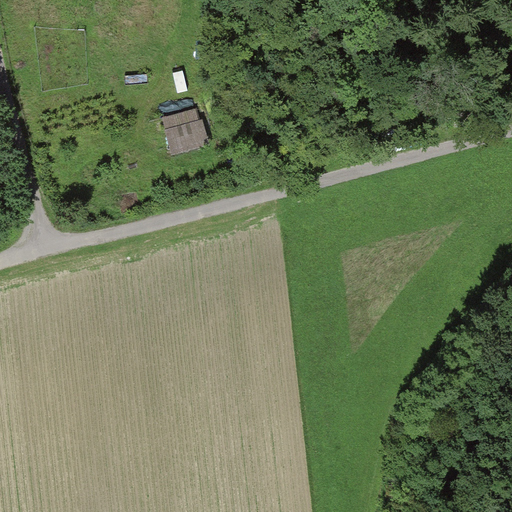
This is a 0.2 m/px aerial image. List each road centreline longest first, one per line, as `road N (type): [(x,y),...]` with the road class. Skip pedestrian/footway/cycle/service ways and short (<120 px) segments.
road 1 (track): [(511,131),(0,263)]
road 2 (track): [(0,59),(44,252)]
